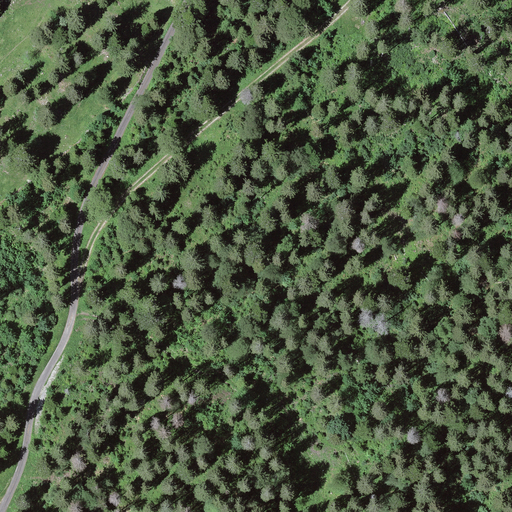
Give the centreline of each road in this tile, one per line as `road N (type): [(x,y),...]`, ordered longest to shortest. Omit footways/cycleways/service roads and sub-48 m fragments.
road 1 (track): [(188,0),(84,209),(71,321),(35,393),(24,456),(1,511)]
road 2 (track): [(352,0),(126,193),(92,239),(74,289)]
